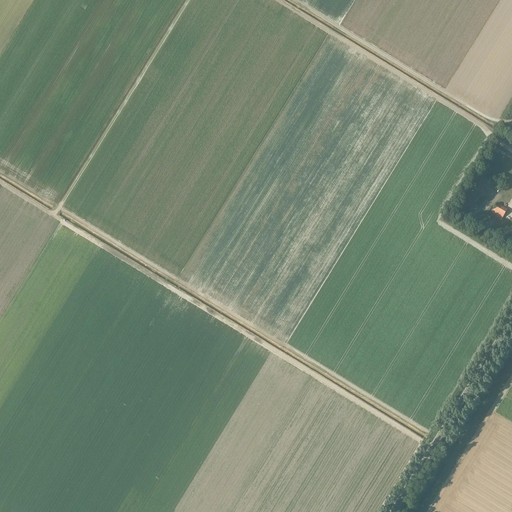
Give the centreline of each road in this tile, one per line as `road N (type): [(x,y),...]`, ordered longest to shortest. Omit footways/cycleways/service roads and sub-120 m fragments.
road 1 (unknown): [(55,215),(433,445)]
road 2 (unclassified): [(392,511),(511,319)]
